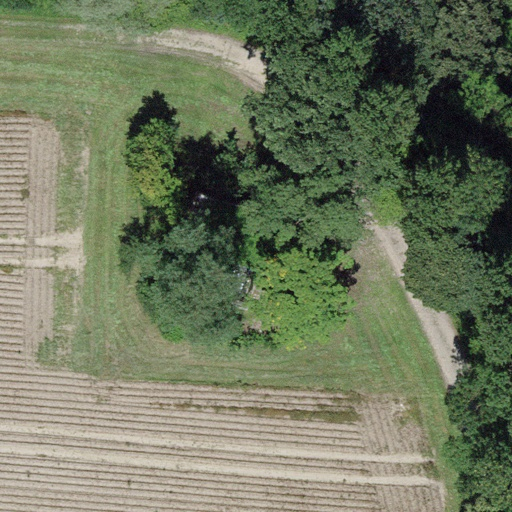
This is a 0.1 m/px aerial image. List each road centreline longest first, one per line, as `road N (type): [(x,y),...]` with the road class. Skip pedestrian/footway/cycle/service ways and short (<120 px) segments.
road 1 (track): [(511,474),(450,299),(346,139),(284,75),(208,46)]
road 2 (track): [(208,46),(0,37)]
